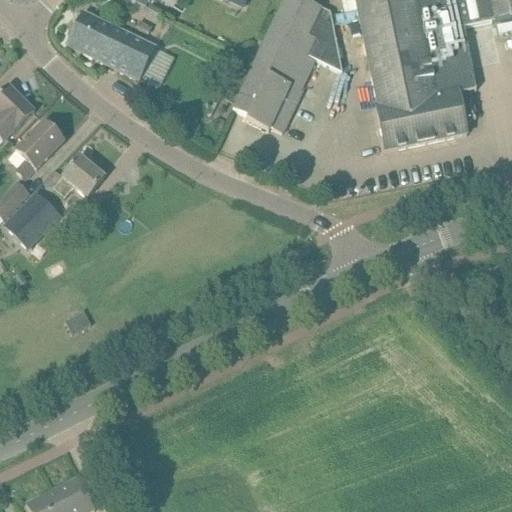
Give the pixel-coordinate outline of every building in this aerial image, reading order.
[(155,4),(156,0),(123,0),(145,10),(150,1),(155,4)] [(221,0),(243,10),(247,0),(221,0)] [(240,95),(231,114),(247,121),(245,125),(268,135),(269,132),(281,137),(290,119),(301,96),(299,95),(314,64),(342,78),(332,28),(330,17),(295,0),(286,0),(275,23),(240,95)] [(511,0),(353,0),(376,110),(374,110),(384,155),(466,138),(464,126),(472,121),(474,124),(475,123),(472,117),(470,110),(471,104),(470,103),(469,106),(459,105),(457,97),(475,93),(462,31),(511,20),(511,0)] [(139,86),(156,52),(82,16),(65,50),(139,86)] [(221,89),(217,98),(231,105),(235,96),(221,89)] [(0,143),(2,145),(13,135),(33,116),(7,90),(0,97),(0,143)] [(63,146),(43,126),(15,155),(24,165),(14,175),(24,184),(34,173),(35,174),(63,146)] [(103,182),(78,161),(66,177),(53,194),(64,203),(73,191),(87,202),(103,182)] [(28,198),(17,187),(0,203),(0,222),(2,225),(28,198)] [(35,199),(4,231),(26,253),(58,220),(35,199)] [(244,511),(227,475),(148,511),(244,511)] [(93,511),(78,482),(25,509),(26,511),(93,511)]
